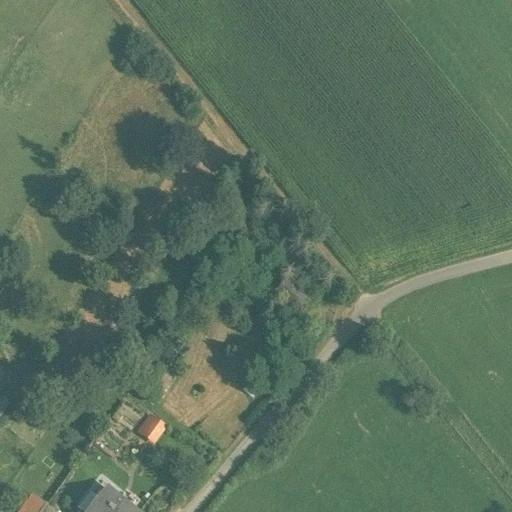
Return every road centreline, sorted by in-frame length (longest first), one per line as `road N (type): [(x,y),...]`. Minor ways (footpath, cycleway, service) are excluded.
road 1 (track): [(511,478),(118,0)]
road 2 (residential): [(372,306),(187,511)]
road 3 (track): [(511,256),(416,282),(372,306)]
